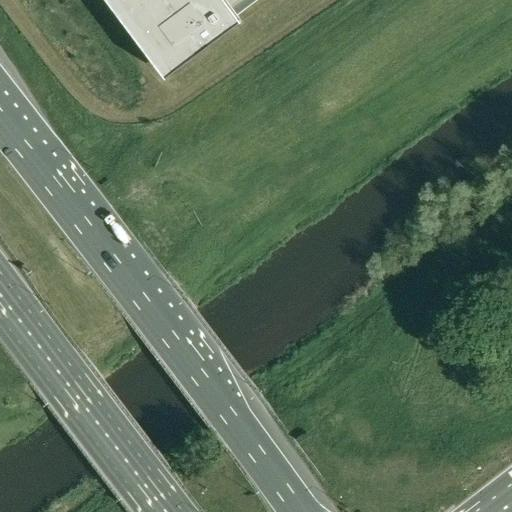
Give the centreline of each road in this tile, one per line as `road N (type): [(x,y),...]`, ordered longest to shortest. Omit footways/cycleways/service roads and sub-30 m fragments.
road 1 (primary): [(299,511),(0,117)]
road 2 (primary): [(0,281),(180,511)]
